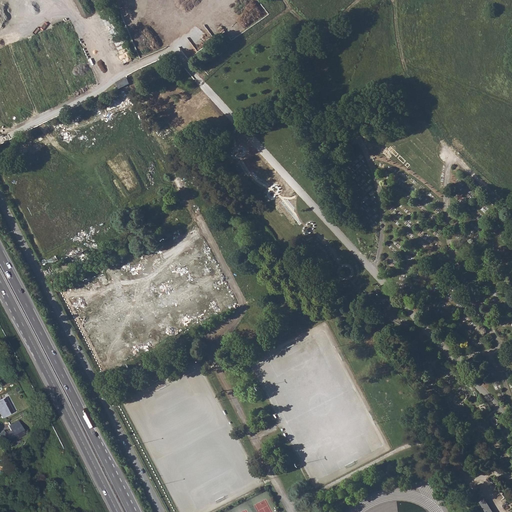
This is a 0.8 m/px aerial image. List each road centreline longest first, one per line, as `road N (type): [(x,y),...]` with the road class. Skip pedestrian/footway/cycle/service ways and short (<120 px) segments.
road 1 (residential): [(0,198),(161,511)]
road 2 (trunk): [(131,511),(0,254)]
road 3 (trunk): [(0,280),(117,511)]
